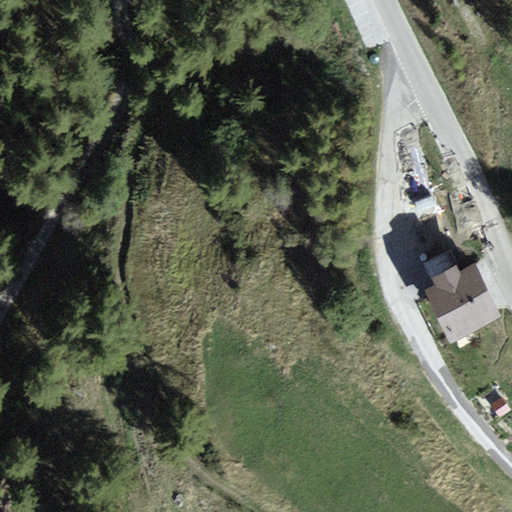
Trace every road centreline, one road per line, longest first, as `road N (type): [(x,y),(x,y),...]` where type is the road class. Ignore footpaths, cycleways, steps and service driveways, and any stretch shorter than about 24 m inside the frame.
road 1 (unclassified): [(420,74),(395,129),(392,263),(444,383),(511,466)]
road 2 (tertiary): [(420,74),(511,277)]
road 3 (track): [(104,130),(0,303)]
road 4 (track): [(104,130),(125,72),(120,0)]
